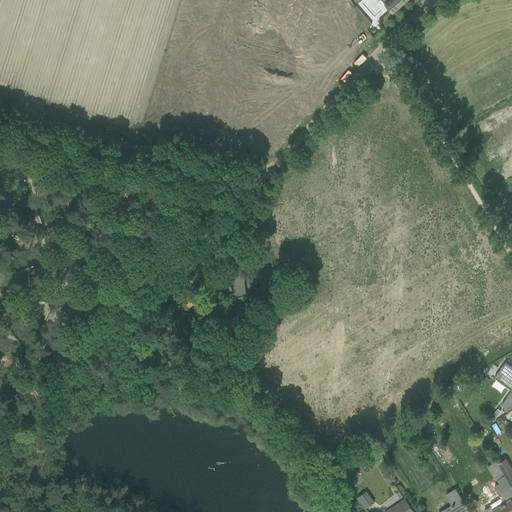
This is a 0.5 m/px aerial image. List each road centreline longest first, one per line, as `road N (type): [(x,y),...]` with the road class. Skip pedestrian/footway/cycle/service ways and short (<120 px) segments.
road 1 (unclassified): [(380,50),(278,160),(256,173),(222,173),(0,108)]
road 2 (track): [(380,50),(511,254)]
road 3 (track): [(256,173),(240,204),(157,289)]
